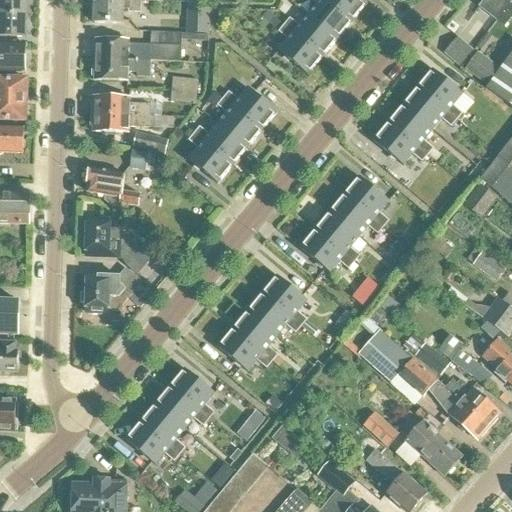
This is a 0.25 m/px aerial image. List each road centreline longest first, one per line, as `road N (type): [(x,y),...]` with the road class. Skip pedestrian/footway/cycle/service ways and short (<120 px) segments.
road 1 (tertiary): [(80,424),(434,0)]
road 2 (residential): [(80,424),(62,409),(49,363),(60,0)]
